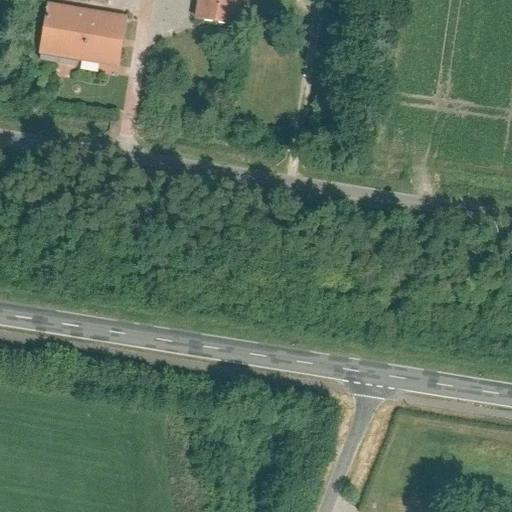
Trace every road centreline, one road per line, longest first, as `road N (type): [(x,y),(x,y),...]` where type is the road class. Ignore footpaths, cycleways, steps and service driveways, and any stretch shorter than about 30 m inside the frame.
road 1 (unclassified): [(511,215),(0,134)]
road 2 (tertiary): [(0,307),(376,367)]
road 3 (unclassified): [(376,367),(325,511)]
road 4 (tertiary): [(376,367),(511,390)]
